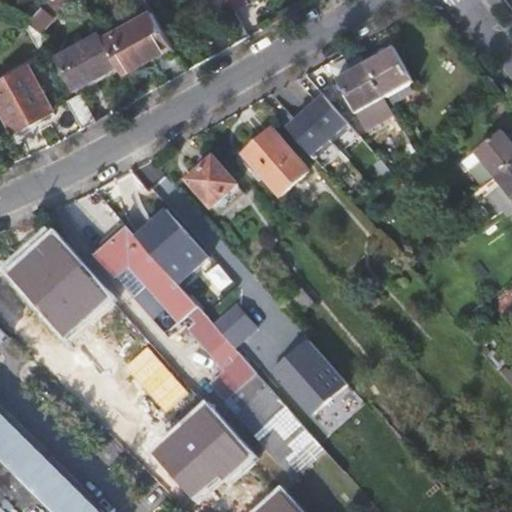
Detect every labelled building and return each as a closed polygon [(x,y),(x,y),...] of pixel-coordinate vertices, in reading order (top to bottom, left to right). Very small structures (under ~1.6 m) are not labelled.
[(34,37),(69,0),(49,0),(27,25),(34,37)] [(249,0),(230,0),(237,11),(251,3),(249,0)] [(155,12),(106,39),(120,64),(125,73),(176,45),(155,12)] [(120,64),(106,39),(102,31),(58,54),(76,88),(120,64)] [(358,47),(331,62),(339,76),(366,61),(358,47)] [(397,54),(370,68),(386,98),(413,84),(397,54)] [(0,97),(17,130),(54,110),(31,67),(0,83),(0,97)] [(358,112),(386,98),(370,68),(343,83),(358,112)] [(87,99),(73,107),(85,129),(99,121),(87,99)] [(291,133),(315,160),(352,127),(328,100),(291,133)] [(282,198),(309,174),(273,134),(245,157),(282,198)] [(466,165),(483,189),(511,166),(511,140),(507,134),(466,165)] [(221,214),(247,192),(218,159),(193,181),(221,214)] [(480,191),(499,216),(511,205),(511,166),(483,189),(480,191)] [(178,220),(148,246),(180,282),(210,256),(178,220)] [(294,478),(327,450),(193,298),(180,282),(148,246),(130,226),(99,253),(168,332),(188,314),(196,322),(188,330),(223,371),(210,383),(294,478)] [(32,288),(32,285),(32,280),(30,276),(25,273),(21,271),(16,271),(11,272),(8,275),(5,280),(4,284),(5,288),(6,291),(8,294),(11,296),(15,297),(20,298),(24,296),(27,295),(30,292),(32,288)] [(323,401),(327,405),(351,384),(311,338),(275,369),(312,411),(323,401)] [(141,415),(157,422),(153,430),(172,439),(187,407),(178,403),(180,398),(153,385),(158,375),(113,354),(106,370),(113,373),(106,388),(145,406),(141,415)] [(0,511),(101,511),(0,412),(0,511)]
